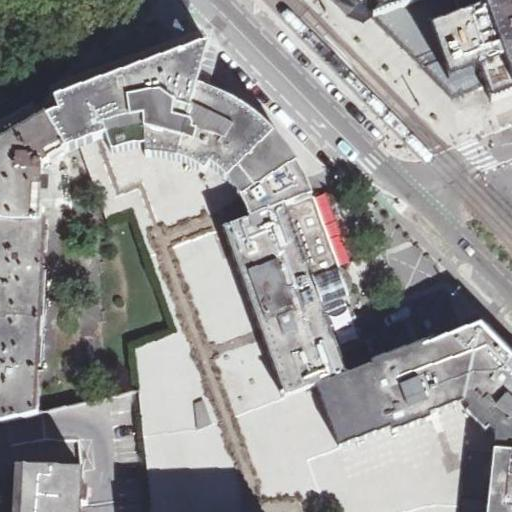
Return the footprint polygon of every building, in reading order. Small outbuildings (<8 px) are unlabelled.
[(338,0),(355,20),(367,11),(398,0),(338,0)] [(511,0),(360,0),(358,3),(367,11),(388,33),(391,30),(398,36),(394,40),(415,61),(423,58),(426,66),(422,68),(453,99),(487,86),(493,103),(511,95),(511,0)] [(59,115),(46,120),(66,154),(81,149),(108,221),(134,211),(178,333),(136,349),(145,438),(185,433),(199,432),(249,412),(225,348),(220,334),(257,320),(223,229),(249,219),(313,196),(310,188),(301,170),(297,164),(293,158),(286,148),(277,138),(268,129),(259,120),(246,111),(231,102),(216,96),(198,89),(206,64),(208,54),(209,48),(198,52),(193,53),(101,87),(56,103),(58,107),(59,115)] [(0,233),(33,237),(42,166),(53,161),(67,156),(66,154),(46,120),(43,113),(3,136),(0,141),(0,233)] [(317,387),(348,376),(322,304),(344,296),(349,294),(313,196),(249,219),(223,229),(257,320),(286,399),(317,387)] [(33,237),(0,233),(0,431),(23,427),(33,237)] [(348,376),(367,369),(362,357),(370,354),(352,307),(348,309),(344,296),(322,304),(348,376)] [(286,399),(257,320),(220,334),(225,348),(249,412),(199,432),(185,433),(191,496),(195,504),(199,508),(206,511),(215,511),(226,510),(323,499),(309,459),(340,448),(317,387),(286,399)] [(495,451),(511,452),(511,358),(495,342),(490,337),(484,333),(479,332),(471,332),(462,335),(444,341),(367,369),(348,376),(317,387),(340,448),(392,430),(394,434),(432,420),(431,415),(464,403),(470,410),(468,413),(487,432),(491,430),(496,436),(495,451)] [(458,511),(466,448),(495,451),(496,436),(491,430),(487,432),(468,413),(470,410),(464,403),(431,415),(432,420),(394,434),(392,430),(340,448),(309,459),(323,499),(226,510),(215,511),(206,511),(199,508),(195,504),(191,496),(185,433),(145,438),(153,509),(151,510),(151,511),(458,511)] [(511,511),(511,452),(495,451),(466,448),(458,511),(511,511)] [(83,511),(86,472),(26,469),(25,498),(24,511),(83,511)]
